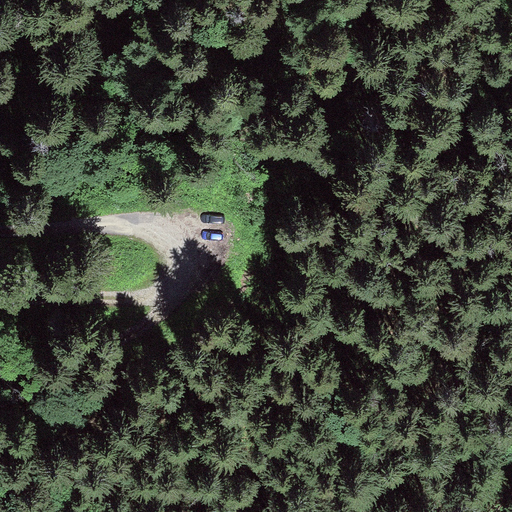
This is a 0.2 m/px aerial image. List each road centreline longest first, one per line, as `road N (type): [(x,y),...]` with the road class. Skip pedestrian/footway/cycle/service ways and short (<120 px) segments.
road 1 (track): [(0,301),(142,293),(173,282),(212,249),(168,365),(46,450),(0,455)]
road 2 (unclassified): [(212,249),(167,232),(104,224),(0,231)]
